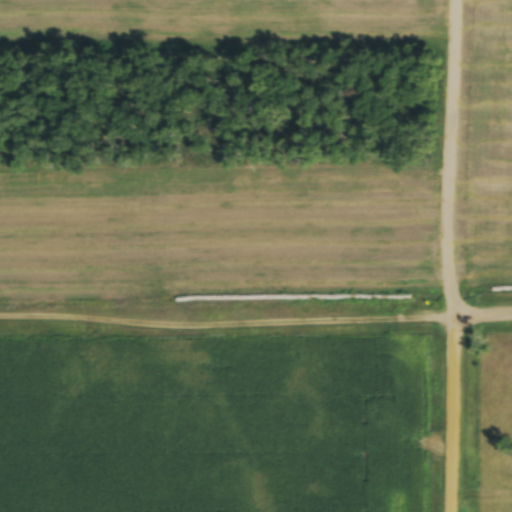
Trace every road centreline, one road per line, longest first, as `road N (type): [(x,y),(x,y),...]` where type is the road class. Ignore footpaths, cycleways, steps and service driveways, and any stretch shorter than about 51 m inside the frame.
road 1 (track): [(454,511),(461,0)]
road 2 (track): [(0,319),(511,317)]
